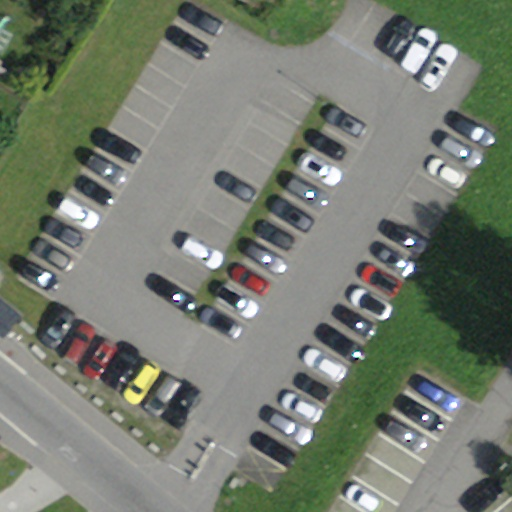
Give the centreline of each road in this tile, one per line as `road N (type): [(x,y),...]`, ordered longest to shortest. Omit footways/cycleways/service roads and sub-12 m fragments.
road 1 (tertiary): [(157,511),(0,390)]
road 2 (residential): [(432,511),(511,388)]
